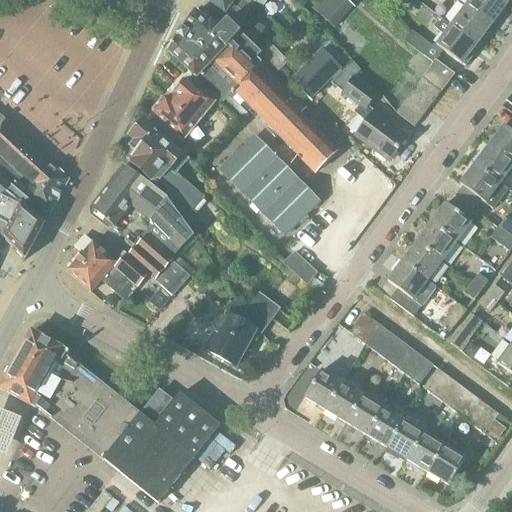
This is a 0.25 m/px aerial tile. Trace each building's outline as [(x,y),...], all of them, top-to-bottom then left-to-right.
[(205,0),(239,24),(253,3),(248,0),(205,0)] [(326,0),(317,10),(335,27),(356,5),(350,0),(326,0)] [(496,0),(469,0),(465,7),(490,26),(505,7),(496,0)] [(465,7),(450,26),(476,45),(490,26),(465,7)] [(233,91),(306,165),(315,174),(336,153),(328,145),(299,115),(306,109),(273,75),(256,59),(260,54),(226,21),(217,31),(209,24),(207,26),(194,13),(182,31),(181,30),(176,37),(177,38),(167,52),(221,104),(224,101),(229,107),(236,101),(230,95),(233,91)] [(450,26),(442,20),(435,29),(443,35),(436,46),(461,65),(462,64),(465,67),(473,56),(470,54),(476,45),(450,26)] [(404,42),(423,56),(431,46),(411,31),(404,42)] [(286,62),(269,45),(260,54),(256,59),(273,75),(286,62)] [(321,51),(293,79),(311,97),(340,69),(321,51)] [(435,60),(428,70),(447,84),(454,75),(435,60)] [(428,70),(421,78),(441,92),(447,84),(428,70)] [(342,94),(359,107),(355,113),(366,121),(355,137),(388,162),(407,138),(366,108),(376,95),(353,78),(342,94)] [(421,78),(415,87),(434,101),(441,92),(421,78)] [(174,98),(171,102),(197,124),(214,103),(186,79),(172,96),(174,98)] [(415,87),(408,96),(428,110),(434,101),(415,87)] [(408,96),(402,105),(421,119),(428,110),(408,96)] [(178,148),(183,141),(197,124),(171,102),(167,98),(162,99),(152,111),(152,116),(154,117),(149,124),(178,148)] [(421,119),(402,105),(395,113),(414,128),(421,119)] [(68,180),(67,180),(0,118),(0,117),(0,174),(25,199),(37,206),(49,213),(50,214),(68,180)] [(503,126),(489,145),(511,162),(511,120),(506,129),(503,126)] [(167,188),(169,193),(165,198),(179,217),(186,208),(192,213),(204,199),(170,170),(182,155),(147,125),(143,126),(134,136),(134,140),(136,142),(130,150),(132,152),(126,159),(156,185),(159,181),(167,188)] [(220,172),(284,236),(297,223),(300,225),(306,218),(304,216),(318,203),(254,138),(220,172)] [(511,162),(489,145),(474,165),(500,184),(511,167),(511,162)] [(500,184),(474,165),(459,185),(492,210),(507,190),(500,184)] [(165,198),(127,168),(93,211),(114,227),(130,206),(150,222),(179,250),(194,236),(179,217),(165,198)] [(33,215),(34,214),(37,206),(25,199),(0,174),(0,235),(24,261),(44,225),(33,216),(34,215),(33,215)] [(445,204),(430,223),(456,243),(470,223),(445,204)] [(511,224),(504,219),(497,228),(511,238),(511,224)] [(430,223),(416,243),(441,262),(456,243),(430,223)] [(511,248),(511,238),(497,228),(490,238),(509,252),(511,248)] [(144,236),(135,247),(163,271),(172,261),(144,236)] [(163,271),(135,247),(127,256),(125,254),(116,263),(112,259),(95,245),(94,244),(94,243),(92,242),(91,244),(68,270),(66,272),(68,273),(90,293),(101,281),(125,302),(149,275),(155,280),(163,271)] [(416,243),(401,263),(427,282),(441,262),(416,243)] [(285,264),(307,285),(317,274),(295,253),(285,264)] [(172,261),(163,271),(155,280),(173,297),(191,277),(172,261)] [(387,282),(399,292),(392,302),(413,318),(435,288),(427,282),(401,263),(387,282)] [(478,274),(471,284),(480,291),(487,282),(478,274)] [(480,291),(471,284),(463,294),(473,301),(480,291)] [(494,286),(487,296),(496,303),(503,293),(494,286)] [(247,312),(266,326),(278,309),(259,295),(247,312)] [(496,303),(487,296),(479,306),(489,313),(496,303)] [(205,351),(236,368),(249,344),(259,338),(255,333),(256,332),(254,331),(236,301),(223,309),(226,315),(210,324),(215,333),(205,351)] [(442,323),(451,330),(466,311),(456,304),(442,323)] [(349,333),(358,340),(372,321),(363,314),(349,333)] [(472,316),(458,334),(458,333),(450,344),(461,352),(468,341),(482,323),(472,316)] [(358,340),(366,346),(381,327),(372,321),(358,340)] [(366,346),(375,353),(389,334),(381,327),(366,346)] [(31,332),(15,361),(40,374),(95,417),(177,480),(194,458),(201,464),(211,451),(204,446),(219,426),(179,395),(154,427),(67,358),(70,353),(31,332)] [(375,353),(384,360),(398,340),(389,334),(375,353)] [(384,360),(392,366),(407,347),(398,340),(384,360)] [(511,345),(496,364),(511,375),(511,345)] [(392,366),(401,373),(415,353),(407,347),(392,366)] [(401,373),(410,379),(424,360),(415,353),(401,373)] [(424,360),(410,379),(419,386),(433,367),(424,360)] [(40,374),(15,361),(0,388),(0,389),(35,409),(36,407),(95,454),(157,504),(177,480),(95,417),(40,374)] [(423,389),(431,395),(446,376),(437,369),(423,389)] [(304,398),(324,411),(341,384),(321,371),(304,398)] [(431,395),(440,402),(455,383),(446,376),(431,395)] [(440,402),(449,408),(463,389),(455,383),(440,402)] [(324,411),(345,423),(362,396),(341,384),(324,411)] [(449,408),(458,415),(472,396),(463,389),(449,408)] [(145,409),(157,419),(171,401),(159,391),(145,409)] [(345,423),(366,436),(383,409),(362,396),(345,423)] [(458,415),(466,421),(481,402),(472,396),(458,415)] [(466,421),(475,428),(489,409),(481,402),(466,421)] [(21,419),(0,409),(0,453),(6,456),(21,419)] [(366,436),(386,449),(403,421),(383,409),(366,436)] [(489,409),(475,428),(484,435),(498,415),(489,409)] [(386,449),(407,461),(424,434),(403,421),(386,449)] [(407,461),(428,474),(445,446),(424,434),(407,461)] [(445,446),(428,474),(449,486),(465,459),(445,446)]
